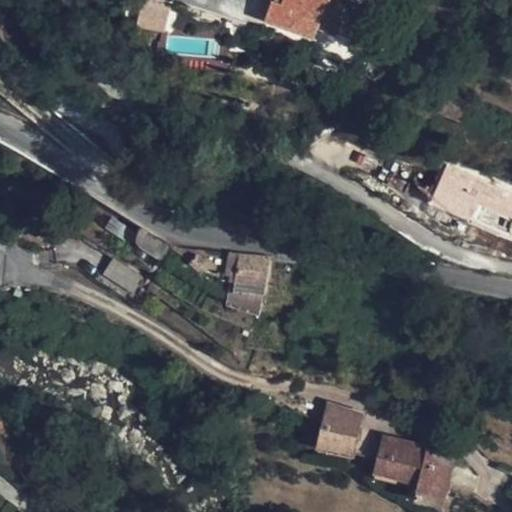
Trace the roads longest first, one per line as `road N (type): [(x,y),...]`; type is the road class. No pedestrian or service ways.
road 1 (unclassified): [(511,292),(342,254),(181,233),(0,131)]
road 2 (residential): [(511,268),(444,248),(366,194),(121,86),(87,45),(70,0)]
road 3 (unknown): [(211,370),(85,294),(0,259)]
